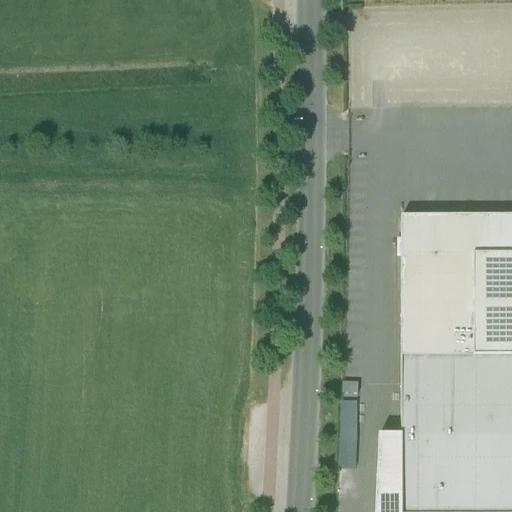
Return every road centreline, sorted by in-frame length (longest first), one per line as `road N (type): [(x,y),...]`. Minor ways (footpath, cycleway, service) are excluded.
road 1 (unclassified): [(307,0),(309,228),(296,511)]
road 2 (unknown): [(384,134),(375,511)]
